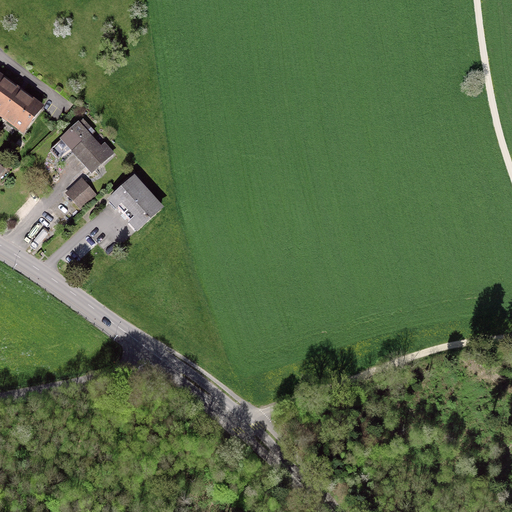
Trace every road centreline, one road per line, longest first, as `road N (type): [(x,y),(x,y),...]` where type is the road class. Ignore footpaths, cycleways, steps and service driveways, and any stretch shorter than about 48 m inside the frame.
road 1 (track): [(511,337),(414,354),(237,418)]
road 2 (tertiary): [(151,352),(250,429),(324,511)]
road 3 (tertiary): [(0,246),(151,352)]
road 4 (track): [(511,172),(494,116),(476,0)]
road 5 (residential): [(0,399),(111,375),(151,352)]
